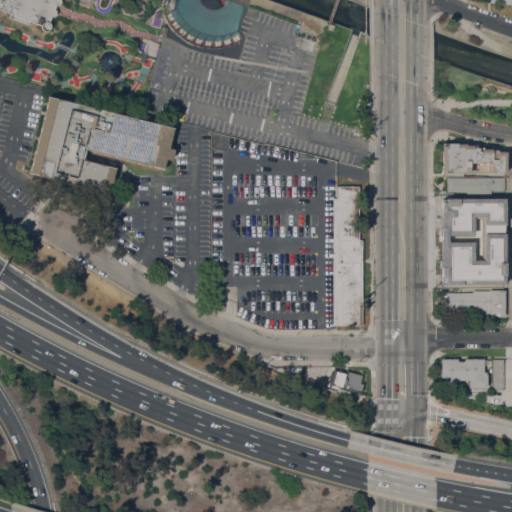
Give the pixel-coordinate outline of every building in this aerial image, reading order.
[(60,0),(60,2),(60,3),(59,4),(58,5),(57,5),(56,5),(55,5),(53,9),(55,10),(55,13),(55,14),(55,15),(54,16),(52,16),(50,16),(48,21),(50,25),(50,26),(49,28),(48,30),(47,30),(45,31),(43,31),(42,30),(40,28),(40,25),(29,21),(28,24),(8,16),(10,13),(0,8),(0,0),(60,0)] [(165,36),(161,34),(161,36),(159,35),(159,33),(160,34),(162,26),(168,27),(165,36)] [(48,96),(172,127),(167,148),(173,149),(170,160),(164,159),(162,169),(82,148),(79,158),(114,167),(108,192),(29,172),(48,96)] [(505,172),(486,172),(486,162),(469,162),(469,173),(463,174),(463,172),(444,172),(441,172),(441,145),(442,145),(442,143),(446,143),(455,142),(455,143),(464,143),(464,145),(472,144),(472,145),(476,145),(476,147),(482,146),(482,148),(491,148),(491,149),(496,149),(496,151),(505,151),(505,172)] [(310,156),(308,163),(296,160),(298,153),(310,156)] [(503,177),(503,189),(490,189),(490,193),(454,193),(454,191),(446,191),(446,177),(503,177)] [(357,185),(357,239),(361,239),(360,325),(331,324),(331,198),(334,198),(334,185),(357,185)] [(493,199),(493,203),(499,203),(499,222),(475,222),(475,220),(449,220),(449,217),(444,217),(444,206),(444,196),(462,196),(462,199),(493,199)] [(443,254),(443,231),(472,230),(472,234),(485,234),(485,230),(499,230),(499,228),(503,228),(503,231),(505,231),(505,254),(443,254)] [(503,287),(490,287),(491,257),(503,257),(503,287)] [(485,284),(467,284),(467,279),(442,279),(442,258),(485,258),(485,284)] [(472,292),(472,289),(504,289),(504,316),(497,316),(497,315),(493,315),(493,313),(488,313),(488,312),(485,312),(485,313),(484,313),(484,314),(479,314),(479,313),(476,313),(476,311),(443,311),(443,292),(472,292)] [(440,359),(457,358),(457,361),(463,361),(463,358),(483,358),(483,359),(486,359),(486,364),(483,364),(483,372),(485,372),(485,374),(486,374),(486,387),(468,387),(468,380),(455,380),(455,382),(442,382),(442,378),(440,378),(440,359)] [(503,389),(492,389),(491,359),(503,359),(503,389)] [(346,373),(346,371),(361,375),(359,383),(362,383),(360,392),(334,385),(334,383),(332,383),(335,370),(346,373)]
